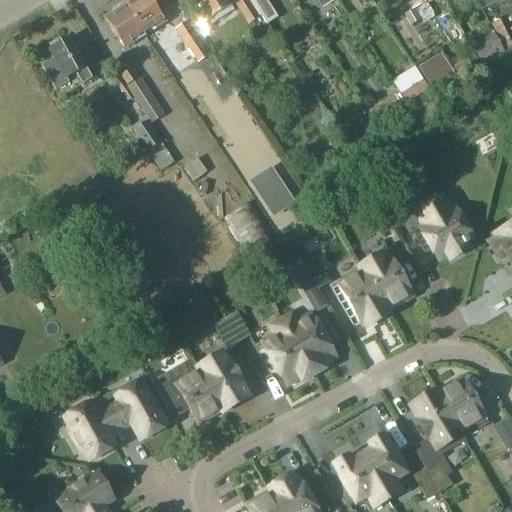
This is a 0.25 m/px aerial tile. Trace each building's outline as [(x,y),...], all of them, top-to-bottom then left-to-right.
[(126,0),(123,2),(143,33),(154,26),(155,29),(165,22),(150,0),(126,0)] [(193,0),(208,22),(234,5),(230,0),(193,0)] [(261,17),(249,0),(233,0),(249,25),(261,17)] [(249,0),(261,17),(262,17),(268,26),(279,18),(267,0),(249,0)] [(316,0),(321,8),(334,0),(316,0)] [(500,0),(478,0),(483,9),(500,0)] [(143,33),(123,2),(112,10),(114,13),(105,19),(125,49),(133,44),(131,41),(143,33)] [(420,20),(411,4),(401,9),(410,26),(420,20)] [(178,30),(199,63),(210,56),(188,23),(178,30)] [(470,47),(472,50),(482,68),(506,55),(494,34),(470,47)] [(54,59),(42,66),(56,90),(63,86),(68,83),(67,80),(77,74),(83,85),(93,79),(87,69),(89,67),(71,36),(61,42),(59,39),(48,45),(50,48),(48,49),(54,59)] [(472,50),(448,63),(458,81),(482,68),(472,50)] [(441,54),(418,68),(435,95),(458,81),(441,54)] [(138,79),(127,62),(116,69),(127,86),(138,79)] [(495,86),(501,73),(488,67),(482,80),(495,86)] [(133,98),(126,88),(115,71),(109,75),(127,102),(133,98)] [(141,79),(127,87),(126,88),(133,98),(136,103),(141,110),(151,125),(165,116),(141,79)] [(414,105),(431,95),(422,81),(406,91),(414,105)] [(389,119),(388,116),(401,108),(394,96),(370,111),(378,125),(389,119)] [(133,130),(161,171),(174,162),(146,121),(133,130)] [(353,158),(345,146),(340,149),(345,157),(349,161),(351,160),(353,158)] [(184,169),(194,182),(207,173),(197,160),(184,169)] [(362,166),(373,184),(380,180),(370,162),(362,166)] [(271,169),(252,182),(273,216),(293,204),(271,169)] [(108,194),(98,177),(60,200),(71,217),(108,194)] [(378,200),(391,222),(402,216),(390,194),(378,200)] [(446,255),(450,261),(468,250),(466,245),(468,244),(466,241),(471,238),(455,209),(450,212),(441,196),(439,198),(437,194),(415,206),(417,210),(415,211),(424,227),(413,233),(425,254),(432,250),(438,260),(446,255)] [(391,222),(378,200),(367,207),(380,229),(391,222)] [(244,257),(271,240),(246,202),(220,219),(244,257)] [(511,224),(495,234),(498,238),(488,244),(497,260),(504,256),(510,265),(511,263),(511,224)] [(386,312),(386,311),(412,297),(388,256),(383,259),(380,255),(359,267),(361,271),(362,271),(386,312)] [(317,290),(329,283),(316,261),(304,267),(313,283),(317,290)] [(304,267),(293,274),(302,290),(316,314),(327,307),(317,290),(313,283),(304,267)] [(362,271),(361,271),(338,285),(339,287),(332,291),(353,326),(359,322),(361,326),(365,324),(367,328),(389,316),(386,311),(386,312),(362,271)] [(225,320),(238,343),(249,336),(236,314),(225,320)] [(281,322),(312,375),(322,370),(320,366),(335,358),(329,349),(334,346),(321,323),(316,326),(311,316),(297,325),(291,316),(281,322)] [(238,343),(225,320),(214,327),(227,349),(238,343)] [(312,375),(281,322),(271,328),(276,336),(262,345),(286,386),(300,378),(302,381),(312,375)] [(145,344),(134,350),(140,361),(151,355),(145,344)] [(197,368),(199,371),(221,410),(223,413),(248,399),(240,385),(242,384),(230,363),(228,364),(222,354),(197,368)] [(221,410),(199,371),(174,385),(197,425),(201,422),(202,424),(219,413),(218,412),(221,410)] [(437,394),(463,439),(487,424),(476,404),(478,403),(472,393),(470,394),(462,380),(458,382),(457,381),(439,391),(440,393),(437,394)] [(102,399),(119,430),(131,424),(141,441),(165,427),(140,384),(117,397),(114,392),(102,399)] [(463,439),(437,394),(435,391),(410,406),(418,420),(416,421),(428,442),(431,440),(440,456),(465,442),(463,439)] [(119,430),(102,399),(90,406),(89,404),(70,416),(79,431),(70,436),(81,453),(84,451),(90,462),(114,448),(108,437),(119,430)] [(506,450),(511,446),(511,432),(505,421),(493,428),(506,450)] [(5,422),(0,424),(0,443),(6,454),(19,447),(5,422)] [(372,450),(361,456),(384,495),(398,486),(395,482),(406,475),(384,436),(369,445),(372,450)] [(384,495),(361,456),(351,462),(348,457),(333,466),(356,505),(367,498),(370,503),(384,495)] [(425,471),(437,494),(450,486),(438,464),(425,471)] [(437,494),(425,471),(413,478),(426,500),(437,494)] [(282,511),(327,511),(307,476),(298,481),(296,478),(293,480),(290,476),(269,488),(271,493),(282,511)] [(104,511),(102,507),(112,501),(98,477),(88,483),(86,479),(68,490),(73,498),(58,507),(60,511),(104,511)] [(249,511),(282,511),(271,493),(246,507),(249,511)]
